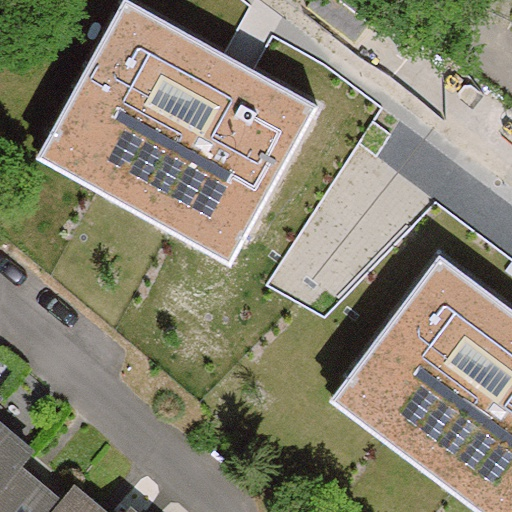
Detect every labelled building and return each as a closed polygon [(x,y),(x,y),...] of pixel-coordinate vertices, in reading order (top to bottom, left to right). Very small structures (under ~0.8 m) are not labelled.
[(318,108),(127,1),(40,160),(232,265),(318,108)] [(511,511),(511,311),(442,259),(334,402),(480,511),(511,511)] [(0,494),(2,496),(24,469),(36,455),(0,425),(0,494)] [(58,511),(65,504),(24,469),(2,496),(0,494),(0,511),(58,511)] [(65,504),(58,511),(107,511),(79,488),(65,504)]
